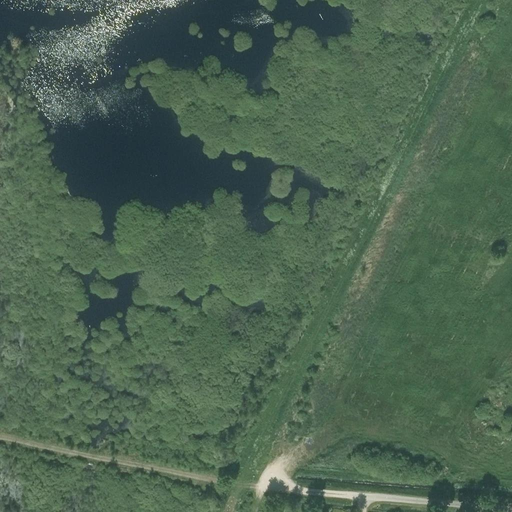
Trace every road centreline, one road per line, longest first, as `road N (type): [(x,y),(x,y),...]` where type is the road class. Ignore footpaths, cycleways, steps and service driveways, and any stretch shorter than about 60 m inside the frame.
road 1 (track): [(245,486),(476,0)]
road 2 (track): [(0,438),(245,486)]
road 3 (unclassified): [(511,507),(345,494)]
